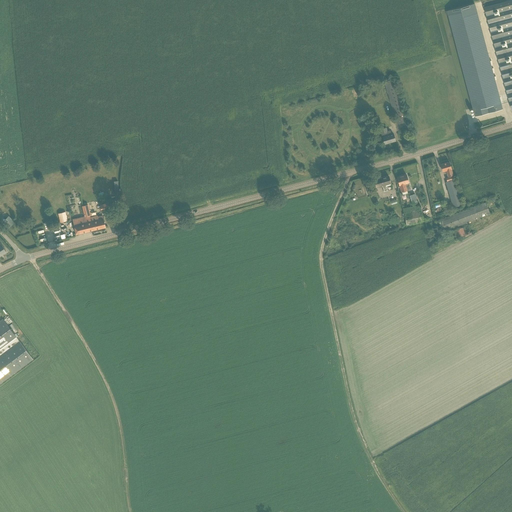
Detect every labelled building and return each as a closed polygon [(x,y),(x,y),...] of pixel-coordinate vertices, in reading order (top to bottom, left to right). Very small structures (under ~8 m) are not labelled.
[(511,0),(484,7),(488,23),(511,109),(511,0)] [(474,4),(448,11),(476,116),(502,109),(474,4)] [(394,79),(384,82),(397,124),(407,121),(394,79)] [(386,128),(380,130),(384,144),(395,141),(393,134),(391,135),(390,130),(387,131),(386,128)] [(449,162),(440,164),(443,172),(446,170),(448,176),(453,174),(449,162)] [(406,174),(401,176),(402,180),(401,180),(405,191),(410,189),(407,179),(406,174)] [(370,181),(372,186),(374,193),(377,192),(376,187),(379,187),(383,186),(384,191),(387,190),(386,184),(390,183),(388,176),(370,181)] [(454,209),(462,206),(453,176),(446,178),(447,182),(446,183),(454,209)] [(412,207),(403,209),(406,225),(423,221),(419,205),(418,206),(418,203),(412,205),(412,207)] [(486,203),(438,221),(443,232),(490,214),(486,203)] [(84,216),(72,219),(75,229),(76,234),(105,227),(104,222),(104,219),(103,220),(102,216),(97,217),(97,216),(90,217),(89,216),(91,216),(88,205),(82,206),(84,216)] [(67,221),(65,212),(58,214),(60,222),(67,221)] [(0,215),(0,218),(9,228),(15,222),(9,216),(6,218),(2,214),(0,215)] [(465,235),(462,228),(453,231),(455,238),(465,235)] [(440,237),(442,242),(454,238),(452,233),(440,237)] [(0,383),(33,359),(3,320),(0,321),(0,383)]
